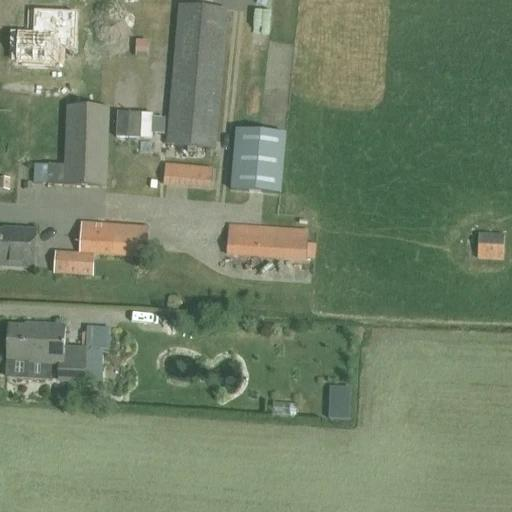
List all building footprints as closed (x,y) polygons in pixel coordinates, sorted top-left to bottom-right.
[(228,10),(178,6),(166,146),(215,151),(228,10)] [(17,33),(16,64),(58,65),(59,49),(74,50),(76,14),(34,12),(33,34),(17,33)] [(48,186),(63,187),(107,189),(110,109),(66,107),(64,166),(34,165),(34,185),(48,185),(48,186)] [(282,197),(287,134),(236,130),(230,192),(282,197)] [(211,192),(214,169),(165,164),(162,187),(211,192)] [(81,223),(79,255),(147,260),(149,228),(81,223)] [(308,244),(309,232),(229,226),(226,257),(317,263),(318,245),(308,244)] [(38,233),(16,232),(16,234),(0,232),(0,265),(0,266),(0,268),(36,270),(38,233)] [(479,234),(477,260),(503,261),(505,236),(479,234)] [(65,350),(66,329),(9,327),(8,362),(58,364),(58,382),(85,383),(86,350),(65,350)]
